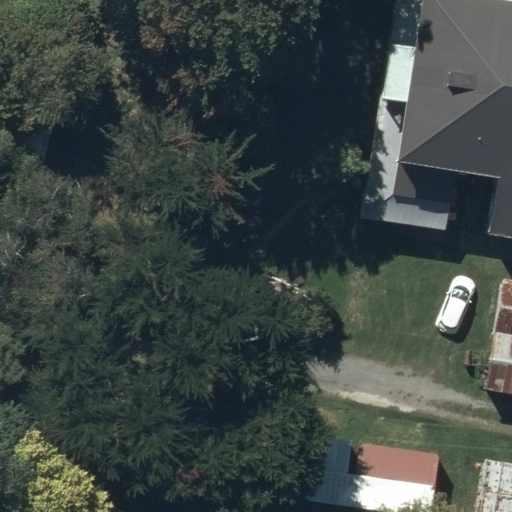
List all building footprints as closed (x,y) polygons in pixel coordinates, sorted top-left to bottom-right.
[(439,228),(449,164),(494,171),(485,231),(511,235),(511,0),(394,0),(360,216),(439,228)] [(511,337),(511,283),(499,282),(491,334),(511,337)] [(511,392),(511,337),(491,334),(481,387),(511,392)] [(384,425),(344,419),(332,499),(372,505),(384,425)] [(511,511),(511,470),(487,467),(480,511),(511,511)]
